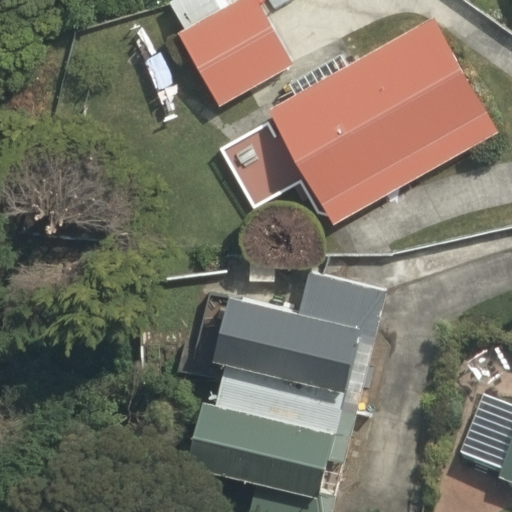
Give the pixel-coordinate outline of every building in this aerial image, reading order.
[(232,0),(185,0),(170,9),(226,109),(301,67),(263,0),(256,0),(238,10),(232,0)] [(430,26),(279,113),(347,231),(498,144),(430,26)] [(228,380),(362,409),(388,289),(318,273),(309,315),(245,300),(228,380)] [(338,511),(362,409),(228,380),(222,405),(210,402),(191,489),(262,505),(260,511),(338,511)] [(511,421),(488,412),(463,472),(511,493),(511,421)]
